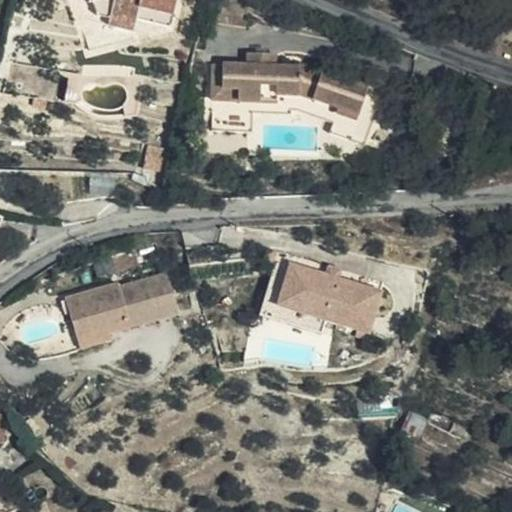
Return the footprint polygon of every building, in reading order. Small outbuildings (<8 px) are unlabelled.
[(100,0),(102,4),(114,7),(142,15),(147,2),(182,10),(184,0),(100,0)] [(216,0),(214,19),(258,25),(261,0),(216,0)] [(178,24),(182,10),(147,2),(142,15),(178,24)] [(142,15),(114,7),(111,18),(139,27),(142,15)] [(310,93),(310,62),(284,62),(283,49),(256,49),(257,62),(219,62),(219,82),(230,82),(230,86),(246,86),(246,100),(286,100),(286,95),(310,93)] [(310,56),(310,62),(310,93),(347,107),(348,96),(372,104),(378,84),(310,56)] [(230,82),(219,82),(219,100),(246,100),(246,86),(230,86),(230,82)] [(367,120),(372,104),(348,96),(347,107),(345,111),(367,120)] [(217,133),(258,135),(258,115),(217,112),(217,133)] [(334,136),(361,144),(368,126),(340,116),(334,136)] [(169,145),(147,141),(145,153),(166,158),(169,145)] [(374,295),(337,283),(321,278),(285,266),(272,309),(363,335),(374,295)] [(321,278),(337,283),(340,272),(324,267),(321,278)] [(75,328),(81,350),(112,344),(113,350),(190,334),(178,293),(130,305),(128,300),(87,310),(90,324),(75,328)] [(70,312),(75,328),(90,324),(87,310),(87,308),(70,312)] [(112,344),(81,350),(85,365),(116,358),(113,350),(112,344)] [(77,511),(69,501),(52,511),(77,511)]
